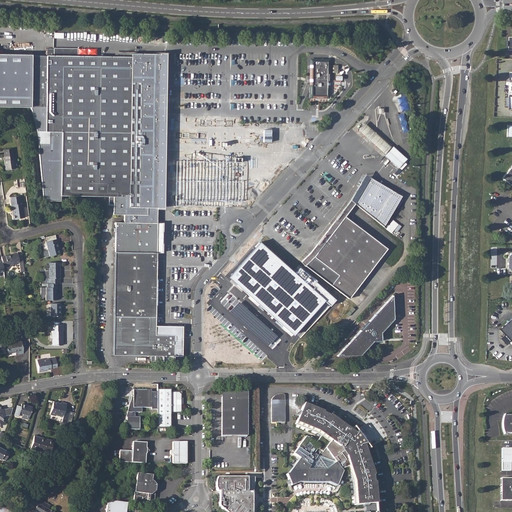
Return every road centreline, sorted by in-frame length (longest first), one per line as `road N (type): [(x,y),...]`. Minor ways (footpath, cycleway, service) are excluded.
road 1 (tertiary): [(378,7),(276,14),(62,0)]
road 2 (secondary): [(454,360),(452,220),(468,47)]
road 3 (secondary): [(437,53),(448,84),(432,360)]
road 4 (residential): [(246,226),(416,39)]
road 5 (residential): [(83,377),(79,231),(69,223),(4,240)]
road 6 (residential): [(395,376),(205,376)]
road 7 (residential): [(198,370),(199,290),(234,240)]
